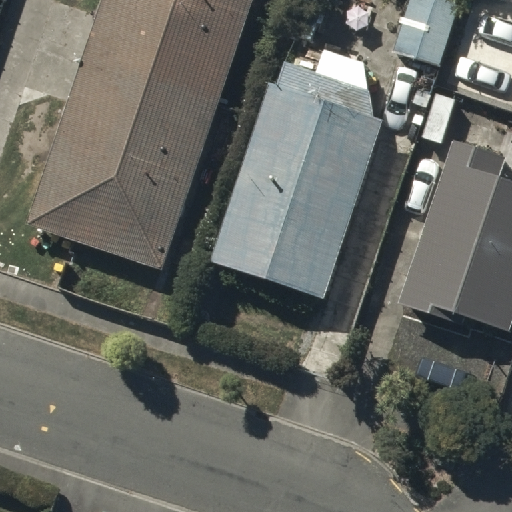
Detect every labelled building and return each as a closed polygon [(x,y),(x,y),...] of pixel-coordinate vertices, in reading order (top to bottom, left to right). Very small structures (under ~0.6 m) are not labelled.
[(249,0),(108,0),(88,59),(215,102),(249,0)] [(456,0),(409,0),(394,50),(436,63),(456,0)] [(319,76),(287,65),(222,258),(316,289),(372,125),(363,63),(327,51),(319,76)] [(215,102),(88,59),(34,222),(76,236),(160,264),(215,102)] [(502,158),(453,142),(402,304),(458,322),(460,314),(508,329),(511,315),(511,187),(495,182),(502,158)]
